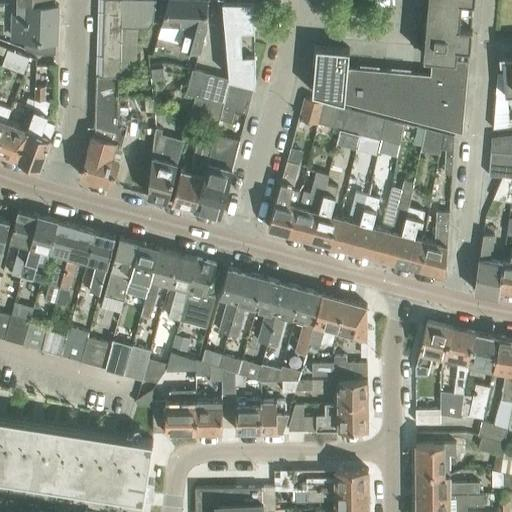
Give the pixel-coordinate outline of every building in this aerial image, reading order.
[(95,122),(94,134),(124,142),(130,123),(118,120),(119,112),(128,112),(128,105),(119,105),(120,73),(122,24),(122,0),(98,0),(98,23),(97,45),(96,67),(96,89),(95,112),(95,122)] [(122,0),(122,24),(144,25),(151,25),(154,20),(156,0),(122,0)] [(168,0),(162,23),(158,36),(182,42),(181,46),(199,51),(206,26),(207,26),(208,0),(168,0)] [(222,0),(225,23),(254,23),(253,0),(222,0)] [(428,0),(428,8),(473,12),(473,0),(428,0)] [(58,3),(54,3),(14,2),(13,36),(25,37),(25,47),(37,52),(56,52),(56,38),(57,38),(58,3)] [(428,8),(426,31),(472,35),(473,25),(472,25),(473,12),(428,8)] [(255,36),(254,23),(225,23),(226,35),(255,36)] [(432,56),(469,59),(470,45),(471,45),(472,35),(426,31),(424,55),(432,56)] [(226,35),(227,48),(255,48),(255,41),(255,38),(255,36),(226,35)] [(312,91),(345,100),(348,65),(350,47),(342,47),(317,45),(315,62),(312,91)] [(3,61),(1,66),(22,74),(29,56),(8,48),(6,53),(3,61)] [(227,48),(228,60),(255,61),(255,48),(227,48)] [(511,92),(511,53),(502,55),(505,91),(505,93),(506,92),(511,92)] [(421,71),(417,119),(455,129),(462,130),(469,59),(432,56),(430,72),(421,71)] [(255,83),(256,83),(256,80),(255,61),(228,60),(230,77),(255,83)] [(348,65),(345,100),(417,119),(421,71),(348,65)] [(205,70),(193,67),(186,91),(194,93),(199,94),(205,70)] [(199,94),(211,97),(217,73),(205,70),(199,94)] [(211,97),(224,100),(230,77),(217,73),(211,97)] [(235,108),(247,112),(255,83),(230,77),(224,100),(219,117),(231,120),(235,108)] [(40,165),(55,122),(47,119),(49,113),(45,112),(50,99),(45,97),(46,85),(37,84),(36,99),(35,109),(18,157),(40,165)] [(493,127),(509,126),(506,92),(505,93),(505,91),(496,92),(496,91),(493,127)] [(0,94),(0,144),(9,120),(13,109),(0,104),(0,102),(3,96),(0,94)] [(304,95),(299,116),(317,121),(322,100),(304,95)] [(28,96),(25,105),(28,106),(35,109),(36,99),(28,96)] [(322,100),(317,121),(338,126),(343,105),(322,100)] [(343,105),(338,126),(358,131),(362,110),(343,105)] [(9,120),(0,144),(0,150),(18,157),(35,109),(28,106),(21,125),(9,120)] [(385,116),(362,110),(358,131),(379,137),(385,116)] [(399,142),(403,121),(385,116),(379,137),(399,142)] [(183,140),(163,134),(164,128),(154,125),(154,132),(148,194),(167,199),(183,140)] [(423,126),(419,149),(438,152),(439,148),(442,131),(423,126)] [(442,131),(439,148),(446,149),(444,171),(452,172),(454,134),(442,131)] [(240,138),(215,132),(213,140),(195,207),(220,213),(240,138)] [(511,132),(492,135),(491,149),(511,151),(511,132)] [(124,142),(94,134),(93,133),(81,175),(111,184),(124,142)] [(181,167),(172,201),(195,207),(213,140),(197,136),(188,169),(181,167)] [(511,151),(491,149),(490,162),(511,163),(511,151)] [(276,197),(268,226),(292,232),(298,207),(303,189),(300,188),(290,186),(297,162),(287,159),(276,198),(276,197)] [(502,175),(503,174),(511,175),(511,163),(490,162),(488,174),(502,175)] [(298,207),(292,232),(311,238),(326,182),(328,175),(315,172),(310,191),(303,189),(298,207)] [(502,175),(493,197),(511,199),(511,175),(503,174),(502,175)] [(379,225),(372,254),(375,255),(393,260),(408,204),(413,181),(403,178),(400,190),(393,188),(383,226),(379,225)] [(339,185),(326,182),(311,238),(332,243),(340,215),(338,214),(331,212),(339,185)] [(340,215),(332,243),(352,248),(368,193),(354,189),(347,217),(341,215),(340,215)] [(368,193),(352,248),(372,254),(379,225),(372,223),(380,196),(368,193)] [(408,204),(393,260),(415,265),(417,266),(419,266),(427,238),(424,237),(422,237),(414,235),(418,221),(422,222),(425,208),(422,208),(408,204)] [(18,208),(10,239),(20,242),(11,273),(21,275),(38,213),(18,208)] [(427,238),(419,266),(446,274),(446,273),(445,273),(445,270),(449,210),(437,209),(434,240),(427,238)] [(38,213),(21,275),(32,278),(36,262),(45,265),(49,250),(58,218),(38,213)] [(0,215),(0,263),(10,218),(0,215)] [(57,252),(45,297),(56,300),(77,224),(58,218),(49,250),(57,252)] [(77,224),(56,300),(66,303),(78,258),(87,260),(96,229),(77,224)] [(116,234),(96,229),(87,260),(98,263),(90,289),(100,292),(116,234)] [(498,294),(503,256),(496,255),(498,232),(483,232),(479,256),(474,289),(498,294)] [(140,241),(120,236),(104,292),(124,298),(126,290),(140,241)] [(140,241),(126,290),(145,295),(159,246),(140,241)] [(145,295),(140,313),(150,316),(160,280),(169,283),(178,251),(159,246),(145,295)] [(511,288),(511,246),(510,257),(503,256),(498,294),(500,287),(511,288)] [(177,285),(169,314),(180,317),(197,257),(178,251),(169,283),(177,285)] [(180,317),(180,318),(206,325),(215,295),(208,293),(216,262),(197,257),(180,317)] [(219,328),(229,331),(246,270),(228,265),(219,297),(227,299),(219,328)] [(255,306),(256,306),(265,275),(263,275),(246,270),(229,331),(238,334),(246,304),(255,306)] [(265,275),(256,306),(258,307),(266,309),(258,339),(267,342),(284,280),(267,276),(265,275)] [(293,316),(294,316),(303,285),(302,285),(284,280),(267,342),(277,344),(285,314),(293,316)] [(303,285),(294,316),(297,317),(304,319),(296,349),(305,351),(308,341),(323,291),(303,285)] [(345,297),(323,291),(308,341),(319,344),(325,324),(337,327),(345,297)] [(345,297),(337,327),(367,336),(367,303),(345,297)] [(0,310),(0,335),(5,337),(6,338),(12,314),(0,310)] [(12,314),(6,338),(24,343),(30,319),(12,314)] [(427,318),(415,365),(415,373),(427,373),(428,371),(433,352),(443,355),(444,355),(452,324),(427,318)] [(30,319),(24,343),(43,348),(48,329),(49,324),(30,319)] [(440,406),(439,412),(461,416),(461,414),(464,392),(466,376),(469,363),(468,363),(475,330),(452,325),(452,324),(444,355),(443,360),(457,363),(454,390),(440,388),(440,406)] [(67,334),(62,353),(81,359),(88,334),(89,330),(70,325),(67,334)] [(67,334),(48,329),(43,348),(62,353),(67,334)] [(475,330),(468,363),(469,363),(492,367),(500,335),(475,330)] [(81,359),(105,366),(112,340),(88,334),(81,359)] [(173,345),(184,349),(187,350),(191,338),(176,334),(173,345)] [(511,337),(500,335),(492,367),(506,369),(501,396),(511,398),(511,337)] [(105,366),(105,367),(124,372),(133,343),(113,337),(112,340),(105,366)] [(133,343),(124,372),(142,377),(143,378),(143,377),(148,357),(151,348),(133,343)] [(205,346),(201,359),(221,366),(224,352),(205,346)] [(242,357),(224,352),(221,366),(235,370),(239,371),(242,357)] [(183,372),(195,372),(195,357),(183,354),(183,372)] [(312,373),(367,373),(367,360),(347,360),(346,354),(334,354),(334,360),(312,359),(312,364),(312,373)] [(167,363),(148,357),(143,377),(157,381),(165,369),(167,363)] [(262,362),(242,357),(239,371),(258,377),(262,362)] [(263,360),(262,362),(258,377),(261,378),(278,378),(281,365),(263,360)] [(221,366),(210,362),(210,380),(221,379),(221,366)] [(278,378),(282,378),(298,378),(301,367),(282,362),(281,365),(278,378)] [(303,364),(301,367),(298,378),(312,378),(312,373),(312,364),(303,364)] [(235,394),(235,370),(221,366),(221,379),(222,394),(235,394)] [(338,378),(338,401),(368,401),(367,377),(338,378)] [(295,389),(298,378),(282,378),(282,389),(295,389)] [(312,378),(298,378),(295,389),(312,389),(312,378)] [(464,392),(461,414),(470,413),(482,416),(489,384),(475,381),(473,393),(464,392)] [(153,398),(153,406),(153,431),(196,430),(195,397),(196,388),(171,388),(171,398),(153,398)] [(428,388),(416,388),(416,405),(429,404),(428,388)] [(262,429),(283,428),(289,409),(286,409),(286,397),(275,397),(275,395),(261,395),(261,396),(262,429)] [(235,397),(236,429),(262,429),(261,396),(235,397)] [(222,397),(195,397),(196,430),(222,429),(222,397)] [(368,427),(368,401),(338,401),(326,401),(326,411),(315,412),(315,413),(303,413),(303,402),(295,402),(288,424),(288,428),(368,427)] [(440,406),(416,407),(416,421),(439,421),(439,412),(440,406)] [(478,433),(481,434),(505,441),(508,426),(481,418),(478,433)] [(0,475),(144,498),(145,492),(155,492),(154,474),(148,473),(153,438),(132,435),(131,441),(0,420),(0,475)] [(481,434),(478,446),(496,452),(503,454),(504,447),(505,441),(481,434)] [(456,441),(416,441),(416,468),(449,473),(449,453),(456,452),(456,441)] [(503,454),(500,471),(503,471),(511,472),(511,448),(504,447),(503,454)] [(496,452),(493,469),(500,471),(503,454),(496,452)] [(306,476),(306,487),(369,487),(368,467),(335,468),(335,475),(306,476)] [(280,468),(281,488),(294,488),(293,468),(280,468)] [(416,493),(478,492),(478,480),(449,481),(449,473),(416,468),(416,493)] [(493,469),(492,468),(492,485),(503,485),(503,471),(500,471),(493,469)] [(511,472),(503,471),(503,485),(511,485),(511,472)] [(261,511),(262,508),(262,503),(263,503),(263,501),(262,501),(262,485),(206,485),(195,485),(195,511),(261,511)] [(274,485),(262,485),(262,501),(263,501),(263,503),(262,503),(262,508),(274,508),(274,488),(274,485)] [(369,505),(369,487),(306,487),(294,487),(294,499),(336,499),(336,506),(369,505)] [(478,492),(416,493),(416,511),(449,511),(450,511),(466,511),(466,505),(478,504),(478,492)]
